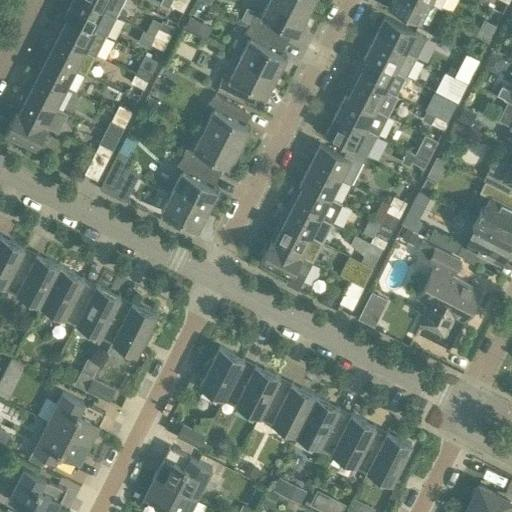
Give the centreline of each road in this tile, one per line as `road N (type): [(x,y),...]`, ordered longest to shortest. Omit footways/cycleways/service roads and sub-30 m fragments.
road 1 (residential): [(214,282),(355,0)]
road 2 (residential): [(448,400),(214,282)]
road 3 (residential): [(214,282),(97,511)]
road 4 (residential): [(214,282),(0,171)]
